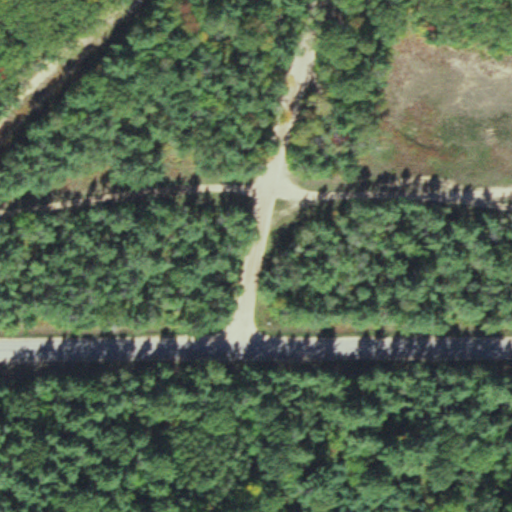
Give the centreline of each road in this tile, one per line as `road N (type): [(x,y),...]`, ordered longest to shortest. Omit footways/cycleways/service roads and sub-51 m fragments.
road 1 (tertiary): [(0,350),(511,349)]
road 2 (residential): [(233,350),(289,113),(327,0)]
road 3 (track): [(273,188),(0,216)]
road 4 (track): [(273,188),(511,204)]
